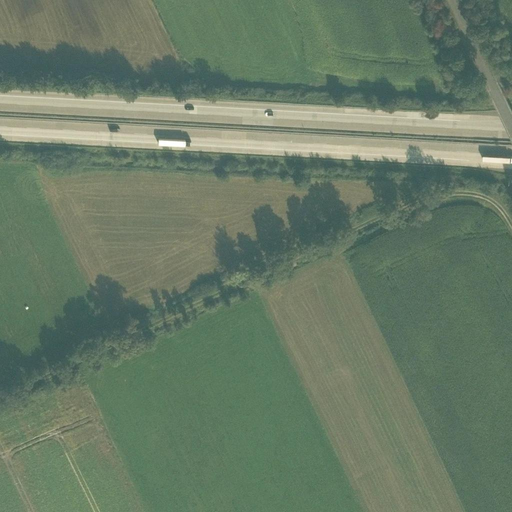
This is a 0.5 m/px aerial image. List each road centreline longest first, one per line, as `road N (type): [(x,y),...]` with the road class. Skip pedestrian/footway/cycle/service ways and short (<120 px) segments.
road 1 (track): [(0,394),(425,191),(478,193),(500,203),(511,224)]
road 2 (motorway): [(0,124),(511,154)]
road 3 (motorway): [(511,131),(0,101)]
